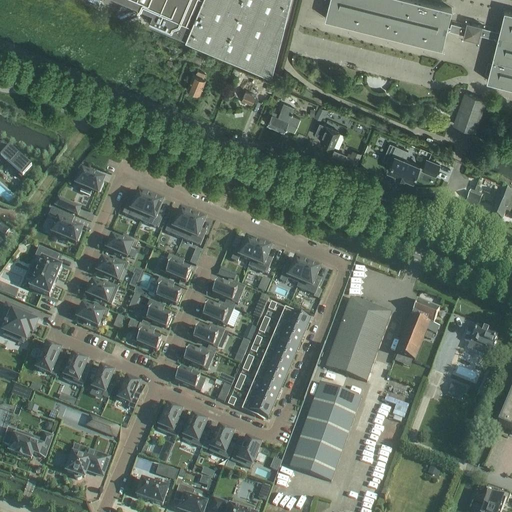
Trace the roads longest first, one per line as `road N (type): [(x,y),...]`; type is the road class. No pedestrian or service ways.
road 1 (residential): [(155,385),(51,337),(122,170),(345,265),(271,439),(157,388)]
road 2 (secondary): [(511,294),(0,79)]
road 3 (residential): [(511,258),(0,43)]
road 4 (residential): [(103,511),(155,385)]
road 5 (track): [(15,223),(90,117)]
road 6 (residential): [(155,385),(206,270)]
